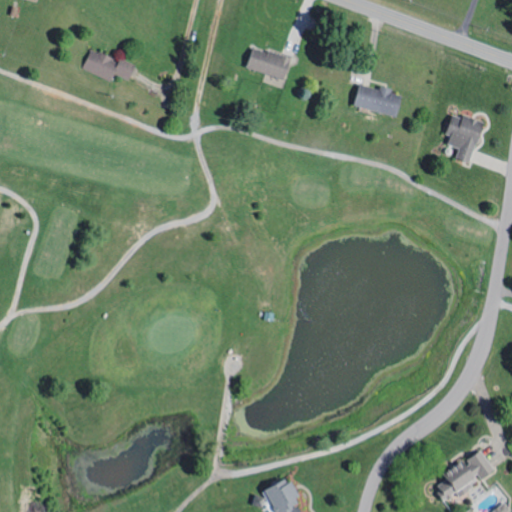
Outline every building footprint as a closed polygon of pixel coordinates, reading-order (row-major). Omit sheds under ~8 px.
[(288,79),(295,57),(257,45),(250,67),(288,79)] [(113,81),(117,73),(132,80),(138,67),(95,47),(85,68),(113,81)] [(358,104),(401,116),(406,95),(395,92),(397,87),(383,84),(382,88),(364,83),(358,104)] [(473,162),(488,122),(465,113),(464,116),(456,114),(449,133),(453,135),(450,143),(462,147),(459,157),(473,162)] [(435,483),(445,499),(457,491),(461,498),(473,491),(470,487),(497,470),(485,451),(435,483)] [(308,511),(295,479),(266,491),(272,505),(276,504),(279,511),(308,511)] [(510,511),(511,511),(511,507),(508,502),(494,511),(510,511)]
